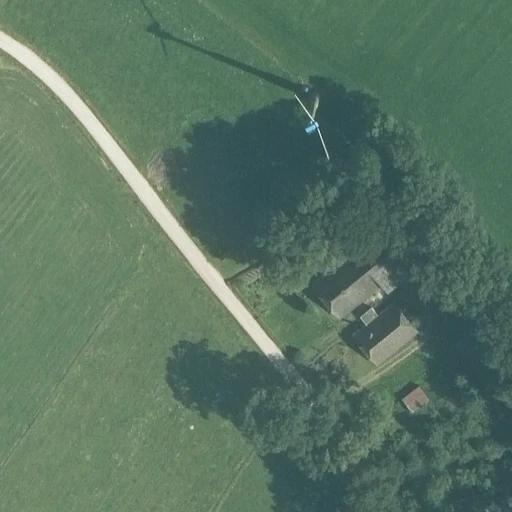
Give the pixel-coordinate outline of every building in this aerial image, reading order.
[(288,218),(304,238),(311,233),(295,212),(288,218)] [(377,229),(342,257),(370,292),(381,282),(388,290),(411,272),(377,229)] [(370,292),(342,257),(311,281),(339,316),(365,295),(370,292)] [(378,313),(372,306),(359,316),(366,323),(352,334),(377,365),(419,331),(394,300),(378,313)] [(511,389),(511,364),(501,351),(475,371),(498,400),(511,389)] [(419,385),(402,398),(412,412),(429,398),(419,385)]
